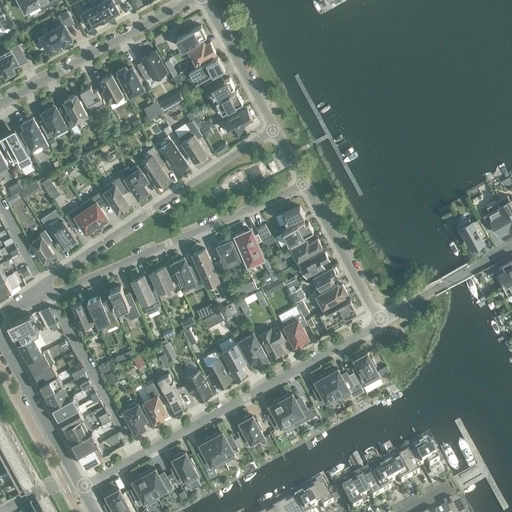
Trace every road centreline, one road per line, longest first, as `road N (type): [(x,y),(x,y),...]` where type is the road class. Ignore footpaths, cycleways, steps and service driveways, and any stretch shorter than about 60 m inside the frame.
road 1 (residential): [(273,128),(52,276),(45,291)]
road 2 (residential): [(45,291),(303,185)]
road 3 (residential): [(136,457),(381,324)]
road 4 (residential): [(0,105),(190,0)]
road 5 (residential): [(136,457),(45,291)]
road 6 (residential): [(303,185),(381,324)]
road 7 (residential): [(73,474),(0,340)]
road 8 (residential): [(381,324),(511,248)]
road 9 (residential): [(203,0),(273,128)]
